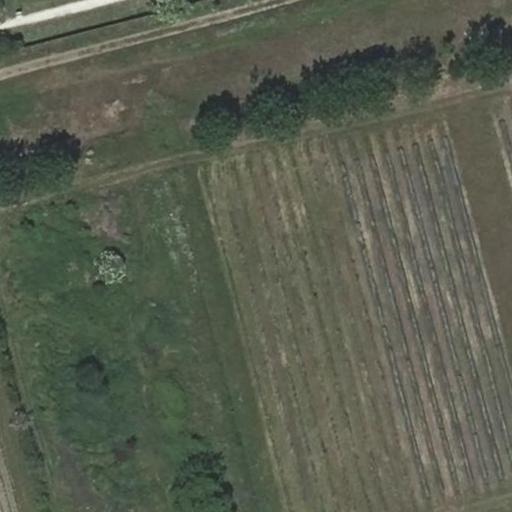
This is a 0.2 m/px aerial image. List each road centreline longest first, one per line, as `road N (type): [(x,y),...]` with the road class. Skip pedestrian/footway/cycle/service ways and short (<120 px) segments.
road 1 (track): [(0,205),(511,78)]
road 2 (track): [(293,0),(0,81)]
road 3 (track): [(0,265),(69,511)]
